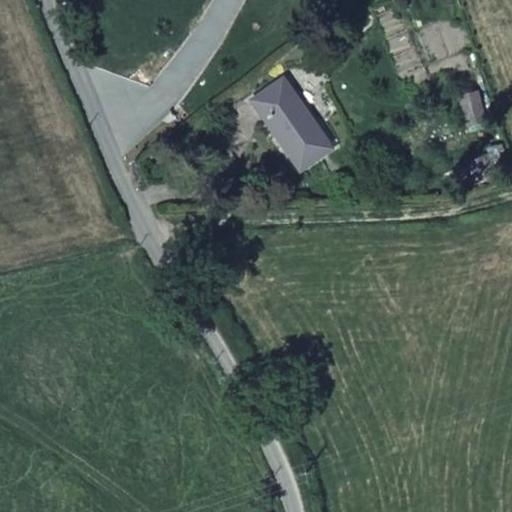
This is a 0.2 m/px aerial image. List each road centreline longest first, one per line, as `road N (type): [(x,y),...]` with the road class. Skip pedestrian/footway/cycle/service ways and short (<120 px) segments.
road 1 (residential): [(294,511),(269,443),(127,192),(48,0)]
road 2 (track): [(148,234),(192,221),(413,213),(511,194)]
